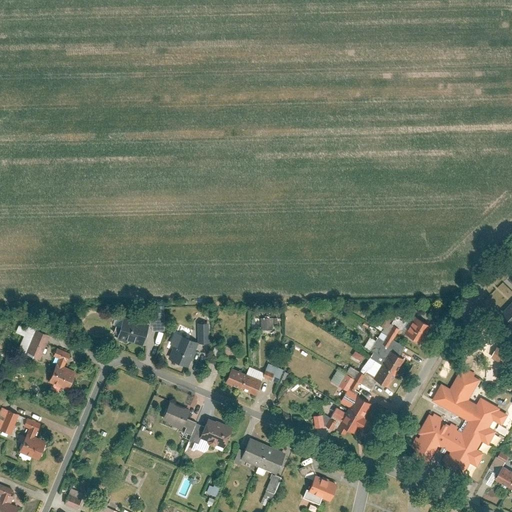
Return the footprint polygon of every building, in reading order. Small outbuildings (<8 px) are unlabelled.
[(511,300),(500,315),(511,324),(511,300)] [(162,330),(161,313),(147,314),(148,331),(162,330)] [(385,313),(378,324),(386,329),(393,319),(385,313)] [(404,335),(421,343),(429,326),(413,318),(404,335)] [(116,319),(109,337),(139,347),(145,330),(116,319)] [(259,319),(259,330),(269,330),(269,319),(259,319)] [(197,345),(209,344),(207,323),(196,324),(197,345)] [(402,358),(398,356),(404,345),(392,339),(398,329),(391,326),(386,336),(381,333),(371,350),(383,356),(377,366),(371,362),(364,374),(385,386),(402,358)] [(17,351),(38,360),(48,336),(27,327),(17,351)] [(175,336),(165,360),(184,369),(195,344),(175,336)] [(495,347),(489,358),(505,366),(511,356),(495,347)] [(70,374),(56,369),(59,362),(62,363),(65,355),(51,349),(48,357),(55,359),(52,367),(50,366),(44,382),(63,391),(70,374)] [(227,351),(223,361),(231,365),(235,355),(227,351)] [(263,375),(276,381),(280,371),(267,366),(263,375)] [(223,381),(253,394),(262,373),(248,367),(245,374),(229,367),(223,381)] [(460,431),(429,414),(407,450),(425,462),(436,444),(450,453),(443,465),(460,475),(467,462),(475,466),(481,454),(474,450),(480,441),(487,444),(494,431),(488,429),(493,419),(502,423),(508,414),(498,410),(500,408),(481,398),(477,405),(469,400),(480,380),(461,369),(450,388),(441,384),(432,400),(466,419),(460,431)] [(345,372),(338,384),(352,393),(359,381),(345,372)] [(183,400),(162,391),(153,413),(175,422),(183,400)] [(352,434),(368,405),(343,392),(337,402),(346,407),(342,414),(332,408),(328,416),(338,421),(336,425),(352,434)] [(0,430),(10,434),(18,414),(0,407),(0,430)] [(188,414),(179,411),(173,426),(181,429),(188,414)] [(189,432),(195,418),(188,414),(181,429),(189,432)] [(232,427),(204,415),(193,442),(221,453),(232,427)] [(41,441),(27,435),(30,428),(33,429),(36,421),(22,416),(19,423),(26,426),(23,434),(21,433),(14,449),(34,457),(41,441)] [(321,416),(313,416),(314,428),(322,427),(321,416)] [(283,451),(246,436),(237,458),(273,473),(283,451)] [(495,455),(482,481),(489,485),(503,459),(495,455)] [(312,462),(300,466),(303,475),(315,471),(312,462)] [(511,471),(501,466),(494,479),(511,489),(511,471)] [(282,478),(273,474),(266,491),(275,495),(282,478)] [(316,474),(309,491),(330,499),(337,482),(316,474)] [(14,511),(15,510),(1,505),(4,497),(6,498),(10,490),(0,486),(0,511),(14,511)] [(208,488),(205,494),(213,498),(215,492),(208,488)] [(82,496),(69,490),(62,504),(75,510),(82,496)] [(60,511),(63,507),(54,503),(50,511),(60,511)]
